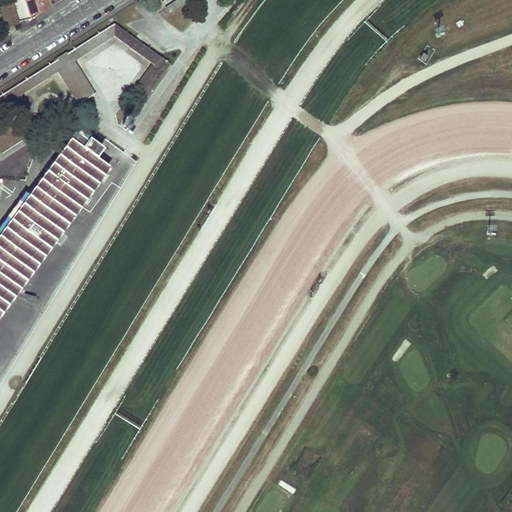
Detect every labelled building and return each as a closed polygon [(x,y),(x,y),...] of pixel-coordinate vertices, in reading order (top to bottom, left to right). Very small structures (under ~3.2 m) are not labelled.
[(22,0),(29,20),(37,15),(32,0),(22,0)] [(32,0),(37,15),(49,8),(47,0),(32,0)] [(10,5),(0,7),(0,14),(3,26),(16,23),(10,5)] [(113,24),(104,30),(109,36),(113,34),(118,37),(122,30),(113,24)] [(104,30),(56,60),(60,67),(57,69),(78,104),(91,95),(70,60),(109,36),(104,30)] [(122,30),(118,37),(155,63),(159,57),(122,30)] [(155,63),(133,92),(144,99),(169,64),(159,57),(155,63)] [(56,60),(47,66),(51,73),(57,69),(60,67),(56,60)] [(47,66),(0,95),(0,105),(51,73),(47,66)] [(119,107),(116,124),(126,125),(129,108),(119,107)] [(0,298),(101,163),(97,160),(86,152),(91,145),(85,141),(75,145),(40,192),(34,188),(16,212),(22,217),(0,245),(0,298)] [(86,152),(97,160),(104,151),(93,143),(91,145),(86,152)] [(101,163),(0,298),(0,314),(108,169),(101,163)]
